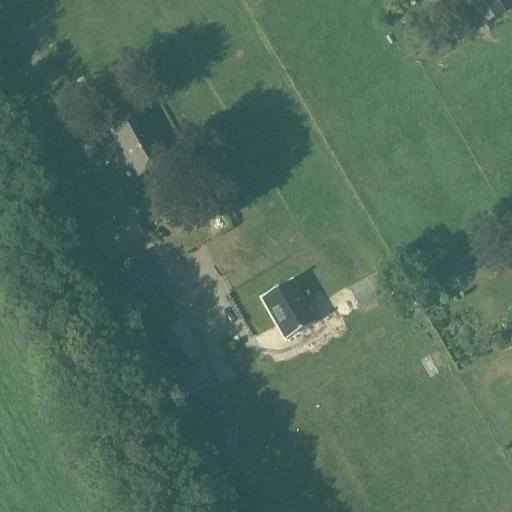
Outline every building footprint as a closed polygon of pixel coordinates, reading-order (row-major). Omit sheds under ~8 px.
[(497,0),(469,0),(484,25),(504,13),(497,0)] [(141,113),(110,130),(137,180),(168,163),(141,113)] [(144,255),(118,270),(138,303),(164,287),(144,255)] [(378,275),(350,290),(361,311),(389,295),(378,275)] [(260,294),(284,337),(313,320),(289,278),(260,294)] [(178,308),(135,332),(164,383),(172,378),(203,361),(206,358),(178,308)] [(413,317),(404,322),(413,339),(422,334),(413,317)] [(257,338),(265,353),(283,343),(274,328),(257,338)] [(203,361),(172,378),(186,401),(216,384),(203,361)]
